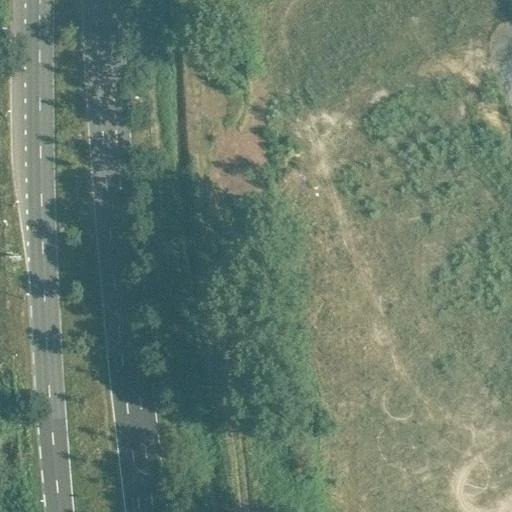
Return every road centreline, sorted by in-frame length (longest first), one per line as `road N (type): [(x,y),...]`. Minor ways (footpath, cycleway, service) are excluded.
road 1 (trunk): [(146,511),(103,0)]
road 2 (trunk): [(36,0),(41,258),(59,511)]
